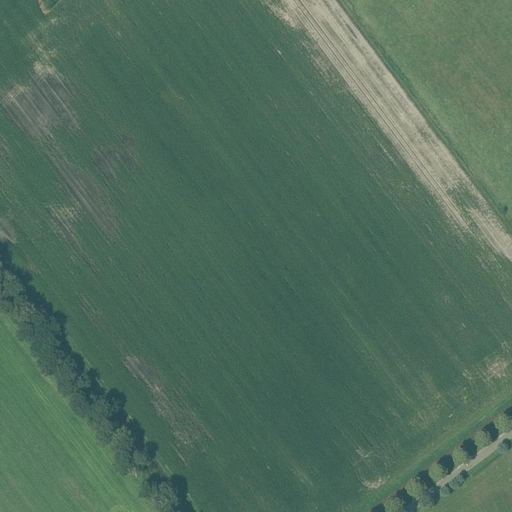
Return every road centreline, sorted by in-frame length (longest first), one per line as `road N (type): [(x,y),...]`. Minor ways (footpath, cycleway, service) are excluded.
road 1 (track): [(193,511),(0,256)]
road 2 (unclassified): [(403,511),(511,432)]
